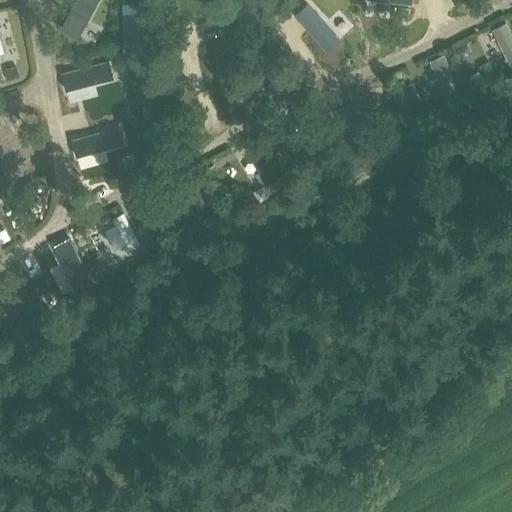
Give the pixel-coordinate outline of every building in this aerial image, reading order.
[(75,0),(59,29),(76,38),(97,0),(75,0)] [(308,3),(296,14),(327,49),(340,37),(308,3)] [(139,4),(121,5),(122,58),(140,58),(139,4)] [(12,20),(2,23),(6,41),(16,38),(12,20)] [(511,36),(506,24),(492,31),(510,66),(511,64),(511,36)] [(228,38),(210,42),(221,87),(239,82),(228,38)] [(267,48),(254,53),(268,90),(281,85),(267,48)] [(444,55),(430,61),(446,98),(460,92),(444,55)] [(109,60),(63,73),(68,90),(114,77),(109,60)] [(402,108),(416,101),(409,86),(395,93),(402,108)] [(178,100),(143,134),(155,147),(190,112),(178,100)] [(118,125),(72,138),(77,154),(123,142),(118,125)] [(261,155),(251,160),(265,185),(275,179),(261,155)] [(192,180),(183,186),(197,210),(206,205),(192,180)] [(123,213),(112,219),(115,225),(126,244),(129,250),(140,245),(123,213)] [(70,237),(55,244),(76,287),(91,279),(70,237)]
